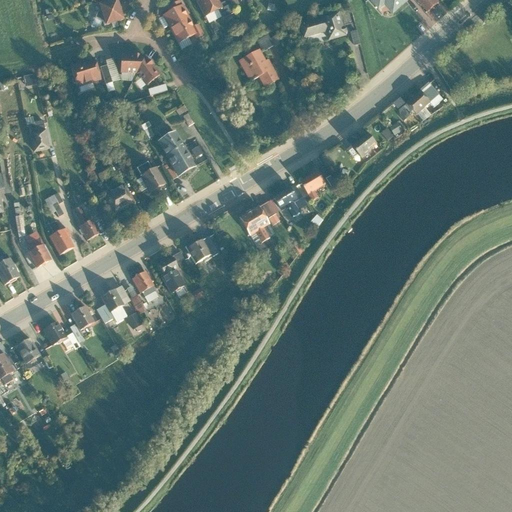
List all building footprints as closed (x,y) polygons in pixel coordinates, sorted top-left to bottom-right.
[(123,21),(116,0),(99,6),(100,10),(95,19),(104,23),(106,27),(123,21)] [(221,5),(217,0),(195,0),(206,18),(218,11),(223,9),(221,5)] [(227,0),(229,1),(232,8),(238,6),(235,0),(227,0)] [(408,0),(369,0),(376,7),(381,2),(394,16),(409,1),(408,0)] [(441,4),(437,0),(420,0),(421,0),(419,2),(430,14),(441,4)] [(223,9),(218,11),(223,19),(234,14),(232,8),(229,1),(221,5),(223,9)] [(166,9),(169,14),(183,6),(180,2),(166,9)] [(163,17),(170,31),(190,21),(183,6),(169,14),(163,17)] [(348,37),(341,14),(323,19),(324,20),(301,27),(305,40),(327,33),(330,42),(348,37)] [(190,21),(170,31),(177,45),(194,36),(198,34),(194,28),(190,21)] [(198,26),(194,28),(198,34),(194,36),(196,41),(204,36),(198,26)] [(361,46),(358,32),(352,33),(356,48),(361,46)] [(275,47),(268,35),(258,41),(264,53),(275,47)] [(260,50),(238,62),(250,84),(259,79),(265,88),(279,80),(269,61),(266,62),(260,50)] [(121,75),(136,75),(146,56),(121,56),(121,75)] [(146,56),(136,75),(146,87),(160,76),(146,56)] [(94,59),(70,67),(76,89),(101,81),(94,59)] [(107,66),(100,68),(105,86),(112,84),(107,66)] [(23,76),(25,87),(36,85),(34,74),(23,76)] [(437,94),(429,86),(400,112),(407,120),(437,94)] [(164,87),(148,92),(150,97),(165,92),(164,87)] [(50,151),(43,122),(28,125),(34,154),(50,151)] [(396,135),(404,130),(399,122),(391,127),(396,135)] [(157,144),(166,160),(184,149),(175,133),(173,135),(169,128),(158,135),(162,141),(157,144)] [(383,132),(389,141),(394,137),(389,129),(383,132)] [(369,136),(353,148),(363,160),(379,148),(369,136)] [(196,159),(204,154),(199,146),(191,150),(196,159)] [(195,167),(184,149),(166,160),(176,177),(195,167)] [(166,186),(156,169),(152,172),(147,164),(137,171),(141,178),(140,179),(149,196),(166,186)] [(319,173),(301,183),(309,197),(326,187),(319,173)] [(124,187),(103,199),(113,217),(134,205),(124,187)] [(297,187),(275,200),(283,213),(288,210),(291,217),(309,207),(297,187)] [(58,203),(53,206),(60,218),(65,215),(58,203)] [(268,203),(261,207),(273,228),(280,223),(268,203)] [(99,216),(93,205),(87,209),(93,219),(99,216)] [(101,236),(93,221),(91,223),(81,208),(74,212),(82,227),(80,229),(89,243),(101,236)] [(259,209),(239,221),(250,239),(256,235),(262,245),(270,240),(264,231),(269,228),(259,209)] [(67,230),(51,239),(61,257),(74,250),(69,240),(72,239),(67,230)] [(208,239),(203,242),(212,259),(218,256),(208,239)] [(40,241),(25,249),(38,271),(53,263),(40,241)] [(203,242),(186,251),(196,268),(212,259),(203,242)] [(180,254),(174,257),(181,271),(187,267),(180,254)] [(171,260),(157,267),(163,277),(161,278),(171,297),(186,289),(171,260)] [(21,281),(11,261),(0,266),(0,276),(6,289),(21,281)] [(146,274),(132,282),(140,297),(154,289),(146,274)] [(115,292),(102,299),(110,315),(124,308),(115,292)] [(141,304),(137,296),(130,300),(135,308),(141,304)] [(85,310),(71,317),(80,334),(94,326),(85,310)] [(136,336),(144,333),(138,313),(129,316),(136,336)] [(57,325),(44,333),(53,349),(66,341),(57,325)] [(29,341),(15,349),(26,367),(40,360),(29,341)] [(2,353),(0,354),(0,379),(11,373),(13,372),(2,353)] [(47,359),(43,361),(48,371),(53,368),(47,359)] [(30,369),(32,373),(45,367),(43,363),(30,369)] [(0,379),(0,394),(2,397),(11,392),(7,386),(15,381),(11,373),(0,379)]
